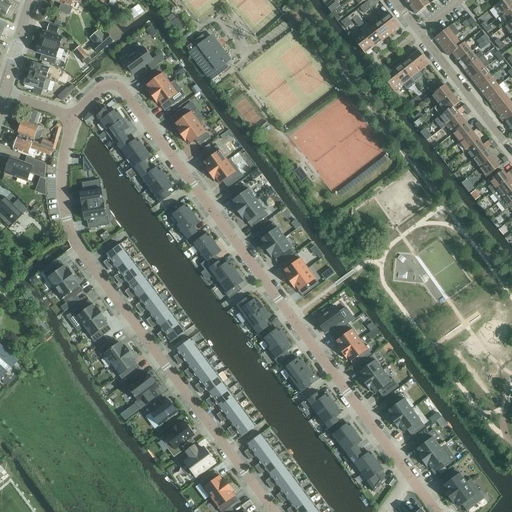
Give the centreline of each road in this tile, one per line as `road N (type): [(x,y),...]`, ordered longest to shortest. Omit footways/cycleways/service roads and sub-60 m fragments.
road 1 (residential): [(73,117),(103,87),(123,91),(409,477)]
road 2 (residential): [(272,511),(78,247),(61,189),(73,117)]
road 3 (residential): [(511,147),(421,31)]
